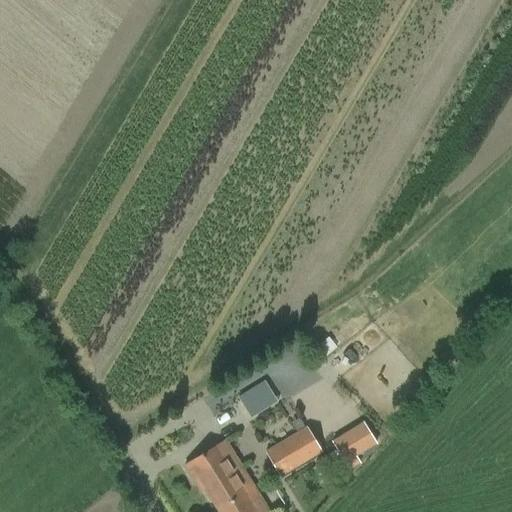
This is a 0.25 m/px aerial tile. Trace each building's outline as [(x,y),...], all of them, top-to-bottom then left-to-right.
[(265,390),(245,403),(257,423),(278,409),(265,390)] [(363,422),(332,441),(349,470),(360,463),(356,456),(376,444),(363,422)] [(321,452),(310,435),(305,427),(264,452),(269,460),(280,477),(321,452)] [(210,501),(247,478),(224,441),(200,456),(184,467),(193,482),(197,479),(210,501)] [(268,511),(260,498),(247,478),(210,501),(217,511),(268,511)]
